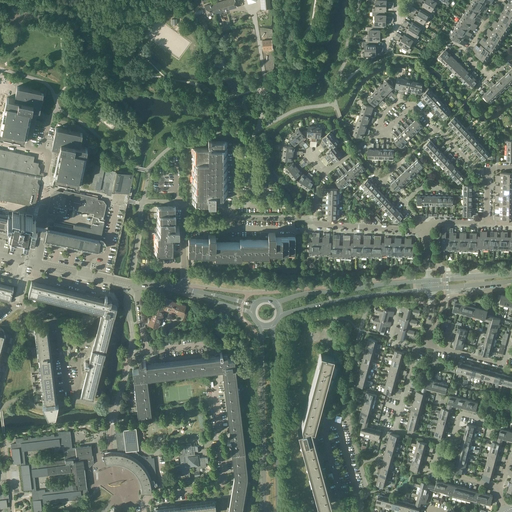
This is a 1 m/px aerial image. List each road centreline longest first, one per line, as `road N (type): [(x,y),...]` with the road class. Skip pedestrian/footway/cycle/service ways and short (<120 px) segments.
road 1 (residential): [(144,511),(149,497),(217,487),(223,479),(213,382)]
road 2 (tertiary): [(279,511),(272,324)]
road 3 (tertiary): [(261,324),(265,511)]
road 4 (residential): [(325,172),(316,190),(317,225),(424,227)]
road 5 (tertiary): [(429,281),(275,302)]
road 6 (residential): [(356,490),(340,426),(326,421),(338,494)]
road 7 (tertiary): [(279,315),(431,289)]
road 8 (residential): [(119,198),(104,265),(36,253)]
road 9 (residential): [(439,441),(394,428),(416,347)]
road 10 (residential): [(204,345),(147,350),(137,284)]
